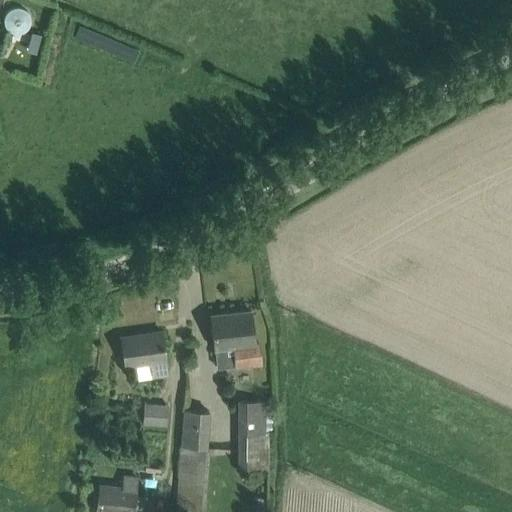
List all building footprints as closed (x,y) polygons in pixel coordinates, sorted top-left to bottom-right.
[(251,310),(211,315),(214,348),(217,369),(260,365),(258,343),(254,343),(251,310)] [(138,378),(147,377),(168,374),(162,331),(121,337),(125,366),(136,365),(138,378)] [(265,472),(265,400),(237,400),(237,472),(265,472)] [(143,402),(141,426),(154,427),(156,403),(143,402)] [(204,511),(209,449),(206,449),(209,410),(183,408),(175,511),(204,511)] [(123,488),(100,485),(97,511),(105,511),(132,511),(133,507),(142,509),(144,494),(135,493),(135,489),(134,489),(135,480),(124,478),(123,488)]
